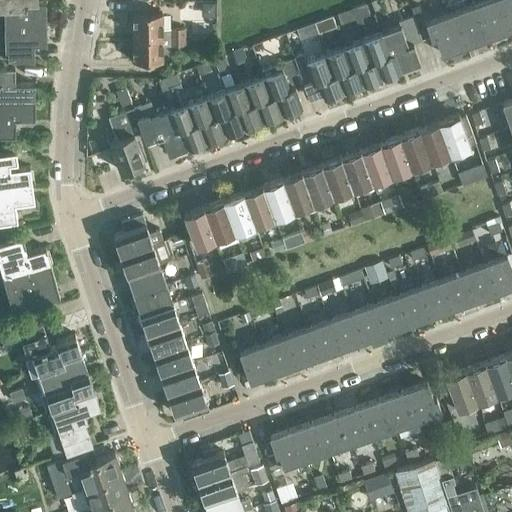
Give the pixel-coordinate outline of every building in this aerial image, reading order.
[(0,0),(0,7),(4,8),(5,22),(5,27),(26,27),(26,22),(46,21),(45,1),(38,1),(37,0),(0,0)] [(484,0),(475,4),(487,37),(509,29),(498,0),(484,0)] [(511,0),(498,0),(509,29),(511,27),(511,0)] [(216,2),(202,2),(202,10),(206,15),(216,15),(216,2)] [(364,3),(351,8),(355,19),(369,14),(364,3)] [(418,4),(411,7),(415,19),(422,17),(418,4)] [(452,12),(464,45),(487,37),(475,4),(452,12)] [(351,8),(336,13),(340,25),(355,19),(351,8)] [(428,21),(425,22),(430,36),(432,39),(435,37),(441,53),(464,45),(452,12),(428,21)] [(186,38),(186,28),(162,28),(162,14),(134,14),(134,38),(186,38)] [(331,15),(318,20),(322,31),(336,26),(331,15)] [(393,51),(400,68),(419,61),(412,43),(421,40),(412,15),(398,20),(399,25),(381,31),(389,52),(393,51)] [(26,27),(5,27),(6,48),(1,49),(1,57),(34,58),(34,49),(36,49),(36,42),(46,42),(46,21),(26,22),(26,27)] [(314,22),(297,28),(300,38),(317,32),(314,22)] [(400,68),(393,51),(389,52),(381,31),(362,38),(370,59),(374,57),(381,75),(400,68)] [(186,38),(134,38),(134,62),(162,62),(162,46),(186,46),(186,47),(198,47),(198,39),(186,39),(186,38)] [(370,59),(362,38),(344,45),(352,66),(355,64),(362,82),(381,75),(374,57),(370,59)] [(336,72),(343,89),(362,82),(355,64),(352,66),(344,45),(325,52),(333,73),(336,72)] [(242,48),(232,52),(237,64),(247,60),(242,49),(242,48)] [(293,55),(294,57),(303,82),(308,97),(322,92),(324,96),(343,89),(336,72),(333,73),(325,52),(305,59),(302,52),(293,55)] [(224,54),(214,58),(215,59),(218,70),(228,66),(225,55),(224,54)] [(275,94),(282,112),(301,105),(293,85),(303,82),(294,57),(279,63),(281,68),(263,75),(270,96),(275,94)] [(207,62),(195,66),(198,75),(210,70),(207,62)] [(162,74),(162,63),(139,63),(139,74),(162,74)] [(0,100),(35,100),(35,83),(15,83),(15,66),(0,66),(0,100)] [(195,66),(182,71),(185,80),(198,75),(195,66)] [(163,78),(158,80),(161,90),(180,83),(176,73),(164,78),(163,78)] [(257,101),(263,119),(282,112),(275,94),(270,96),(263,75),(244,82),(251,103),(257,101)] [(244,125),(263,119),(257,101),(251,103),(244,82),(225,89),(232,110),(238,108),(244,125)] [(232,110),(225,89),(206,96),(213,117),(219,115),(225,132),(244,125),(238,108),(232,110)] [(200,121),(206,139),(225,132),(219,115),(213,117),(206,96),(187,103),(195,123),(200,121)] [(509,125),(511,124),(511,98),(501,102),(509,125)] [(35,100),(0,100),(0,134),(16,135),(16,118),(35,118),(35,100)] [(134,107),(146,141),(162,135),(169,153),(188,146),(181,128),(176,130),(169,110),(156,115),(151,101),(134,107)] [(181,128),(188,146),(206,139),(200,121),(195,123),(187,103),(169,110),(176,130),(181,128)] [(132,107),(109,116),(114,128),(118,127),(123,138),(111,142),(122,170),(145,161),(134,134),(142,131),(132,107)] [(479,110),(472,112),(476,125),(483,122),(479,110)] [(458,113),(438,120),(450,152),(449,152),(451,158),(461,155),(459,149),(469,145),(476,143),(466,115),(459,117),(458,113)] [(434,121),(419,127),(430,159),(446,153),(449,152),(450,152),(438,120),(434,121)] [(419,127),(399,134),(411,166),(412,171),(421,168),(420,163),(430,159),(419,127)] [(389,138),(379,141),(391,173),(401,170),(411,166),(399,134),(389,138)] [(489,136),(481,138),(485,150),(492,147),(489,136)] [(366,146),(360,148),(372,180),(378,178),(391,173),(379,141),(366,146)] [(344,154),(341,155),(352,188),(356,186),(372,180),(360,148),(344,154)] [(0,187),(33,182),(31,166),(11,168),(10,163),(18,162),(17,151),(0,152),(0,187)] [(341,155),(321,163),(333,195),(335,200),(344,196),(342,191),(352,188),(341,155)] [(495,157),(488,160),(492,171),(499,169),(495,157)] [(321,163),(301,170),(313,202),(333,195),(321,163)] [(459,172),(463,182),(478,177),(487,174),(483,163),(474,167),(459,172)] [(301,170),(282,177),(294,209),(296,216),(315,209),(313,202),(301,170)] [(276,179),(263,184),(274,214),(275,216),(288,211),(294,209),(282,177),(276,179)] [(502,180),(494,183),(497,193),(505,190),(502,180)] [(439,181),(420,188),(424,197),(442,190),(439,181)] [(33,182),(0,187),(0,221),(18,219),(16,204),(35,201),(33,182)] [(253,188),(243,191),(255,224),(255,223),(265,220),(275,216),(274,214),(263,184),(255,187),(253,188)] [(406,189),(398,192),(399,194),(403,205),(411,202),(406,189)] [(243,191),(223,199),(235,231),(238,239),(258,231),(255,224),(243,191)] [(399,194),(388,198),(392,209),(403,205),(399,194)] [(208,205),(204,206),(216,238),(220,237),(235,231),(223,199),(208,205)] [(379,201),(360,208),(360,209),(363,219),(383,212),(380,203),(379,201)] [(511,208),(510,202),(502,204),(506,215),(511,212),(511,208)] [(204,206),(184,213),(197,246),(216,238),(204,206)] [(360,209),(348,213),(351,223),(363,219),(360,209)] [(126,230),(115,234),(121,254),(163,240),(159,228),(150,231),(144,214),(123,221),(126,230)] [(328,222),(321,224),(324,233),(331,231),(328,222)] [(500,222),(488,226),(490,234),(502,229),(500,222)] [(308,228),(301,230),(305,240),(312,237),(308,228)] [(471,228),(455,234),(459,245),(475,239),(471,228)] [(301,230),(282,237),(282,238),(285,247),(305,240),(301,230)] [(181,234),(173,236),(176,245),(184,242),(181,234)] [(0,262),(5,277),(51,263),(46,247),(29,253),(23,236),(0,243),(0,262)] [(449,236),(435,241),(439,252),(452,246),(449,236)] [(282,238),(270,242),(273,251),(285,247),(282,238)] [(163,240),(121,254),(128,274),(160,263),(160,262),(170,259),(163,240)] [(255,249),(250,251),(253,259),(255,259),(265,255),(262,246),(255,249)] [(423,246),(410,251),(413,259),(425,254),(423,246)] [(241,251),(228,256),(232,267),(235,266),(245,262),(241,251)] [(484,263),(495,292),(511,285),(511,269),(507,254),(484,263)] [(399,255),(388,259),(391,267),(402,263),(399,255)] [(207,258),(196,262),(201,277),(212,274),(207,258)] [(382,260),(366,265),(370,278),(386,273),(382,260)] [(51,263),(5,277),(14,310),(62,296),(51,263)] [(160,263),(128,274),(135,293),(167,282),(160,263)] [(484,263),(482,263),(462,271),(472,300),(495,292),(484,263)] [(360,268),(339,276),(342,284),(363,276),(360,268)] [(472,300),(462,271),(440,279),(450,308),(472,300)] [(195,274),(185,277),(188,287),(198,284),(195,274)] [(332,279),(317,284),(321,295),(336,289),(332,279)] [(450,308),(440,279),(418,287),(428,316),(450,308)] [(167,282),(135,293),(141,313),(174,302),(167,283),(167,282)] [(315,285),(304,289),(307,297),(318,293),(315,285)] [(428,316),(418,287),(395,295),(406,324),(428,316)] [(203,292),(192,296),(196,307),(207,303),(203,292)] [(406,324),(395,295),(373,303),(384,332),(406,324)] [(280,300),(273,302),(276,311),(283,308),(280,300)] [(174,302),(141,313),(148,333),(180,322),(174,302)] [(384,332),(373,303),(351,311),(362,340),(384,332)] [(259,305),(248,309),(251,316),(262,312),(259,305)] [(246,310),(234,314),(237,322),(249,317),(246,310)] [(362,340),(351,311),(329,319),(339,348),(362,340)] [(339,348),(329,319),(307,328),(317,356),(339,348)] [(213,321),(204,324),(207,335),(217,331),(213,321)] [(180,322),(148,333),(155,353),(187,342),(181,322),(180,322)] [(43,323),(3,337),(7,349),(24,343),(33,370),(35,374),(66,364),(64,359),(82,353),(75,334),(57,340),(56,342),(50,344),(46,334),(43,323)] [(317,356),(307,328),(285,336),(295,364),(317,356)] [(207,335),(205,335),(209,346),(220,342),(217,331),(207,335)] [(263,344),(273,372),(295,364),(285,336),(263,344)] [(187,342),(155,353),(162,373),(194,362),(187,342)] [(250,381),(273,372),(263,344),(240,352),(250,381)] [(66,364),(35,374),(39,388),(41,393),(72,383),(71,377),(88,371),(82,353),(64,359),(66,364)] [(504,353),(485,360),(496,393),(511,387),(511,373),(505,353),(504,353)] [(485,360),(465,367),(476,400),(496,393),(485,360)] [(194,362),(162,373),(168,392),(201,381),(194,362)] [(465,367),(444,375),(456,407),(476,400),(465,367)] [(230,370),(219,374),(223,388),(235,384),(230,370)] [(72,383),(41,393),(46,406),(48,412),(79,402),(76,395),(94,389),(88,371),(71,377),(72,383)] [(201,381),(168,392),(175,413),(181,411),(183,417),(210,408),(208,402),(201,381)] [(407,388),(404,389),(410,406),(415,404),(419,418),(441,411),(436,397),(432,398),(427,381),(407,388)] [(22,388),(10,392),(13,401),(25,397),(22,388)] [(79,402),(48,412),(54,430),(48,432),(56,456),(93,443),(90,433),(86,422),(88,421),(85,413),(101,407),(94,389),(76,395),(79,402)] [(387,395),(382,397),(387,414),(392,412),(397,426),(398,426),(417,419),(419,418),(415,404),(410,406),(404,389),(387,395)] [(449,392),(443,394),(449,409),(454,407),(449,392)] [(368,401),(359,404),(365,421),(370,420),(374,433),(378,432),(397,426),(392,412),(387,414),(382,397),(368,401)] [(348,408),(337,412),(342,429),(347,427),(352,441),(358,439),(374,433),(370,420),(365,421),(359,404),(348,408)] [(29,405),(19,409),(22,418),(32,415),(29,405)] [(328,415),(313,420),(318,437),(323,436),(328,449),(339,446),(352,441),(347,427),(342,429),(337,412),(328,415)] [(497,419),(485,423),(489,433),(500,428),(497,419)] [(308,421),(292,427),(297,444),(302,443),(307,456),(319,452),(328,449),(323,436),(318,437),(313,420),(308,421)] [(276,455),(267,458),(271,469),(283,465),(285,464),(295,461),(297,469),(298,471),(303,469),(309,467),(307,456),(302,443),(297,444),(292,427),(289,428),(269,435),(273,448),(276,455)] [(511,435),(510,429),(495,434),(500,446),(511,441),(511,435)] [(440,440),(429,443),(432,451),(443,447),(440,440)] [(222,450),(191,461),(198,481),(229,471),(243,467),(247,465),(247,464),(255,462),(258,461),(255,451),(252,441),(240,445),(244,454),(226,461),(222,450)] [(417,447),(405,451),(407,458),(420,454),(417,447)] [(87,450),(63,459),(74,491),(84,488),(105,481),(104,477),(122,471),(115,452),(90,460),(87,450)] [(393,454),(384,457),(387,466),(397,463),(393,454)] [(451,511),(445,493),(433,457),(394,470),(407,511),(451,511)] [(372,461),(361,465),(363,472),(375,469),(372,461)] [(252,467),(256,482),(268,479),(263,463),(252,467)] [(26,467),(14,471),(17,479),(29,475),(26,467)] [(229,471),(198,481),(205,501),(235,491),(249,487),(243,467),(229,471)] [(349,469),(338,473),(340,481),(352,477),(349,469)] [(105,481),(84,488),(91,507),(111,500),(110,496),(128,490),(122,471),(104,477),(105,481)] [(387,472),(364,480),(370,499),(393,491),(387,472)] [(322,476),(314,479),(318,489),(326,486),(322,476)] [(483,511),(475,483),(445,493),(451,511),(511,511),(511,484),(504,487),(511,511),(483,511)] [(271,488),(262,491),(265,500),(274,497),(271,488)] [(91,507),(83,510),(83,511),(124,511),(134,509),(128,490),(110,496),(111,500),(91,507)] [(235,491),(205,501),(208,511),(238,511),(242,511),(241,509),(252,505),(249,496),(238,499),(237,496),(235,491)] [(279,511),(276,500),(263,504),(265,511),(279,511)] [(298,511),(295,502),(283,506),(285,511),(298,511)]
